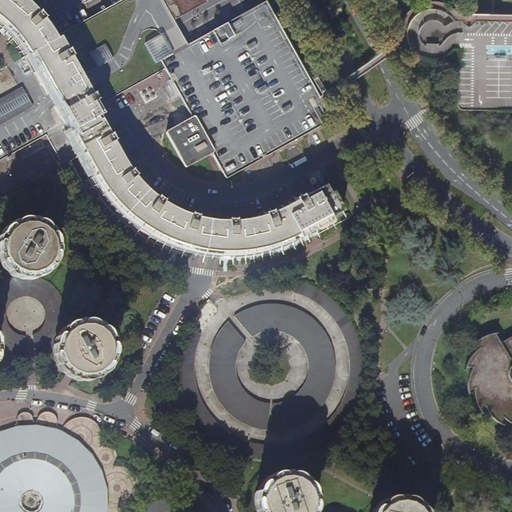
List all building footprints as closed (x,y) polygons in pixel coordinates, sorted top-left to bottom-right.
[(0,0),(0,19),(5,24),(13,32),(18,38),(24,46),(27,51),(29,55),(30,55),(33,54),(46,77),(51,85),(57,96),(71,120),(76,131),(73,133),(76,138),(80,144),(85,155),(91,165),(94,172),(103,187),(107,192),(116,204),(122,210),(126,214),(135,222),(144,228),(152,233),(161,238),(172,243),(186,248),(198,251),(203,252),(205,252),(213,253),(224,254),(237,254),(252,252),(263,250),(278,246),(283,244),(296,238),(311,230),(333,217),(343,212),(333,194),(329,195),(324,187),(300,202),(293,206),(285,210),(276,215),(269,217),(267,218),(260,220),(255,221),(243,223),(236,224),(232,224),(227,224),(216,224),(210,223),(208,222),(205,222),(202,221),(193,219),(189,217),(180,214),(169,209),(167,208),(163,205),(157,201),(147,193),(145,191),(142,188),(133,178),(122,162),(121,160),(118,152),(107,130),(103,121),(101,118),(103,116),(97,105),(85,83),(83,80),(77,70),(73,61),(60,38),(57,39),(48,25),(42,16),(34,8),(25,0),(0,0)] [(141,0),(129,0),(84,25),(71,32),(60,38),(73,61),(152,18),(141,0)] [(162,0),(167,9),(169,13),(192,0),(162,0)] [(192,0),(169,13),(174,21),(188,12),(205,3),(203,0),(192,0)] [(194,118),(167,133),(187,168),(213,155),(228,180),(320,130),(333,122),(322,103),(321,99),(266,2),(187,45),(172,54),(161,60),(165,67),(194,118)] [(511,20),(489,20),(483,20),(478,20),(473,26),(469,26),(463,21),(456,21),(454,17),(451,14),(444,10),(438,8),(432,8),(426,9),(421,12),(417,14),(414,18),(412,22),(409,28),(409,34),(409,39),(410,41),(416,51),(420,54),(426,57),(431,58),(437,58),(442,57),(447,55),(451,53),(455,50),(456,48),(460,48),(459,105),(461,108),(464,110),(511,110),(511,20)] [(167,9),(152,18),(162,37),(172,54),(187,45),(174,21),(169,13),(167,9)] [(73,61),(77,70),(83,80),(146,45),(162,37),(152,18),(73,61)] [(85,83),(97,105),(160,70),(156,62),(146,45),(83,80),(85,83)] [(33,54),(30,55),(25,58),(38,81),(46,77),(33,54)] [(18,62),(0,71),(0,102),(38,81),(25,58),(18,62)] [(160,70),(165,67),(161,60),(156,62),(160,70)] [(0,102),(0,127),(48,100),(42,90),(38,81),(0,102)] [(57,96),(48,100),(50,103),(62,125),(71,120),(57,96)] [(0,159),(46,134),(62,125),(50,103),(48,100),(0,127),(0,159)] [(72,149),(80,144),(76,138),(73,133),(76,131),(71,120),(62,125),(46,134),(55,150),(65,167),(66,166),(68,165),(62,155),(64,154),(72,149)] [(72,149),(64,154),(62,155),(68,165),(69,164),(85,155),(80,144),(72,149)] [(34,275),(34,276),(40,273),(44,270),(48,266),(52,258),(53,252),(53,245),(52,241),(48,233),(44,229),(38,225),(31,223),(24,223),(17,225),(11,227),(7,231),(3,236),(1,242),(0,247),(0,254),(1,259),(3,263),(7,268),(12,272),(16,274),(20,275),(27,275),(34,275)] [(29,357),(27,341),(22,341),(18,339),(14,337),(8,333),(4,327),(2,322),(2,318),(2,313),(3,308),(6,301),(10,297),(14,295),(22,292),(30,292),(34,293),(37,294),(42,297),(46,301),(49,306),(50,314),(51,320),(49,325),(47,329),(42,335),(35,339),(39,355),(44,353),(49,351),(55,346),(59,341),(63,335),(65,329),(67,318),(67,311),(66,305),(63,299),(60,293),(55,287),(48,281),(40,277),(34,276),(29,277),(23,276),(20,275),(12,277),(5,281),(1,284),(0,284),(0,347),(3,350),(10,354),(15,356),(23,357),(29,357)] [(304,283),(296,280),(293,291),(303,295),(309,298),(317,303),(326,310),(334,318),(340,327),(345,336),(348,344),(351,356),(351,362),(352,366),(352,373),(350,384),(349,392),(345,401),(340,410),(336,417),(330,423),(325,428),(316,435),(306,441),(299,443),(289,447),(281,448),(270,448),(257,447),(250,445),(247,457),(256,459),(269,460),(279,460),(293,457),(302,455),(311,451),(322,445),(334,435),(344,425),(352,412),(357,402),(360,394),(362,386),(363,378),(363,367),(363,357),(361,347),(357,336),(353,327),(348,317),(339,307),(327,295),(319,290),(309,285),(304,283)] [(237,453),(243,456),(247,444),(238,441),(231,437),(225,434),(220,429),(213,423),(208,416),(204,410),(200,404),(196,396),(193,383),(192,374),(192,367),(192,357),(194,351),(196,343),(199,335),(201,330),(205,325),(210,317),(218,309),(211,301),(204,306),(196,317),(191,326),(187,333),(184,343),(181,359),(181,368),(181,370),(181,380),(182,387),(185,397),(189,408),(192,413),(198,422),(203,428),(209,435),(219,443),(226,447),(237,453)] [(273,407),(271,432),(282,431),(290,429),(299,426),(305,422),(312,418),(318,412),(325,404),(329,396),(333,387),(335,378),(335,370),(335,362),(334,353),(331,344),(327,337),(322,329),(318,325),(312,319),(308,317),(303,313),(296,310),(289,307),(282,305),(275,305),(268,305),(255,307),(246,310),(235,316),(251,337),(260,332),(268,330),(275,330),(281,331),(287,333),(292,336),(297,339),(302,345),(305,349),(308,355),(310,362),(310,370),(309,377),(307,383),(304,388),(301,393),(298,396),(293,400),(286,404),(281,406),(273,407)] [(250,428),(267,432),(269,407),(262,405),(255,403),(249,399),(245,396),(239,389),(237,382),(235,378),(233,369),(234,362),(236,355),(237,352),(239,348),(244,342),(228,322),(223,328),(216,338),(212,346),(210,353),(209,360),(208,371),(209,378),(210,383),(213,392),(215,397),(221,406),(227,413),(235,420),(242,425),(250,428)] [(109,354),(109,349),(109,344),(107,339),(104,335),(101,332),(97,329),(92,327),(87,326),(82,326),(77,326),(73,328),(69,331),(65,334),(62,338),(60,343),(59,348),(59,353),(60,358),(62,362),(64,366),(68,370),(72,373),(76,375),(81,376),(86,376),(91,375),(96,373),(100,371),(103,367),(106,363),(108,359),(109,354)] [(473,342),(473,344),(478,349),(470,357),(467,361),(464,367),(471,368),(468,375),(467,382),(466,391),(467,394),(473,390),(473,395),(475,404),(477,411),(479,413),(485,407),(490,415),(494,420),(498,425),(501,418),(505,421),(511,424),(511,333),(508,334),(503,336),(496,339),(492,334),(487,335),(481,338),(473,342)] [(163,401),(161,401),(159,401),(157,403),(155,404),(154,407),(154,409),(155,411),(156,413),(157,415),(159,416),(161,416),(164,416),(166,415),(168,413),(169,411),(170,408),(169,406),(168,403),(166,402),(163,401)] [(27,424),(17,426),(19,436),(3,441),(0,431),(0,511),(109,511),(110,505),(110,497),(109,491),(107,483),(105,475),(100,465),(98,460),(94,455),(89,449),(83,443),(77,439),(72,435),(62,430),(58,429),(56,428),(49,426),(38,425),(27,424)] [(2,430),(0,431),(3,441),(19,436),(17,426),(15,426),(10,427),(6,429),(2,430)] [(309,511),(310,510),(311,505),(311,502),(311,498),(310,493),(308,489),(305,485),(302,482),(298,479),(294,477),(290,476),(288,476),(281,476),(276,477),(272,479),(270,480),(267,483),(264,485),(262,488),(260,492),(259,495),(258,502),(258,505),(260,511),(309,511)] [(195,511),(194,509),(189,505),(182,511),(159,511),(163,511),(167,511),(171,511),(173,505),(177,506),(179,500),(171,498),(166,497),(160,498),(154,500),(148,503),(143,507),(140,510),(138,511),(195,511)] [(419,511),(418,510),(415,507),(411,504),(407,502),(402,501),(399,501),(396,501),(390,502),(384,505),(380,508),(377,511),(376,511),(419,511)]
